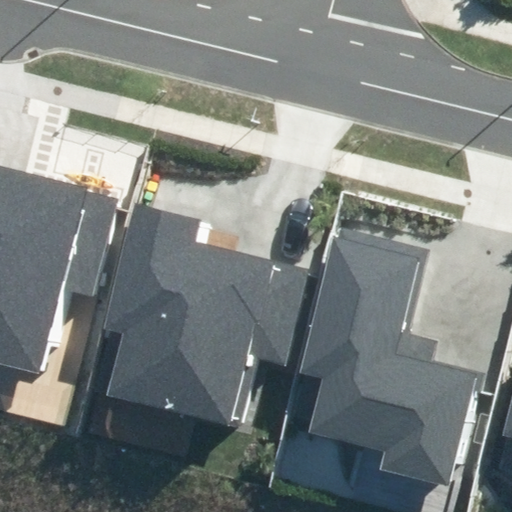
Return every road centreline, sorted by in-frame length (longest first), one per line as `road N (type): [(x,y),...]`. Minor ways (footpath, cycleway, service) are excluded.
road 1 (residential): [(97,0),(314,54)]
road 2 (residential): [(314,54),(511,104)]
